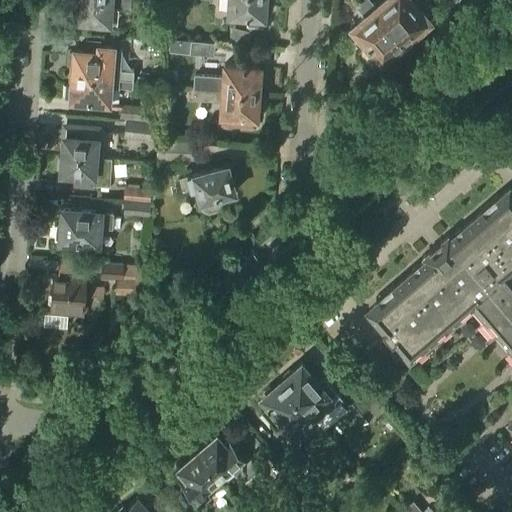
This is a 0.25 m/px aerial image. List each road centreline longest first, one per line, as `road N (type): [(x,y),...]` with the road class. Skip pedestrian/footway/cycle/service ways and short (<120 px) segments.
road 1 (residential): [(0,421),(53,424),(77,414),(339,190)]
road 2 (residential): [(339,190),(511,42)]
road 3 (residential): [(0,209),(15,0)]
road 4 (residential): [(339,190),(307,152),(302,133),(313,0)]
